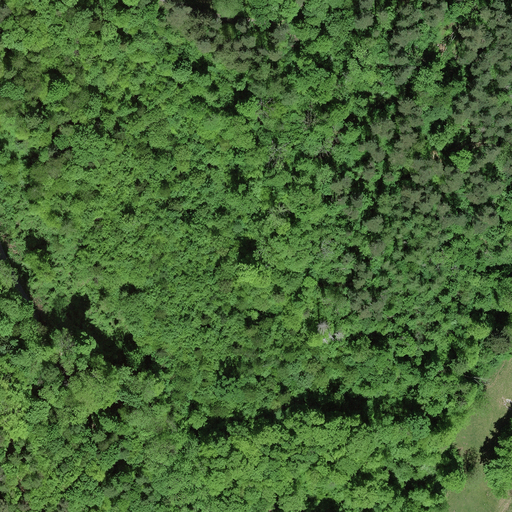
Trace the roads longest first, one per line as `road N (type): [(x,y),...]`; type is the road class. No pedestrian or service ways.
road 1 (track): [(0,246),(77,409),(94,511)]
road 2 (track): [(307,0),(287,19),(254,23),(169,0)]
